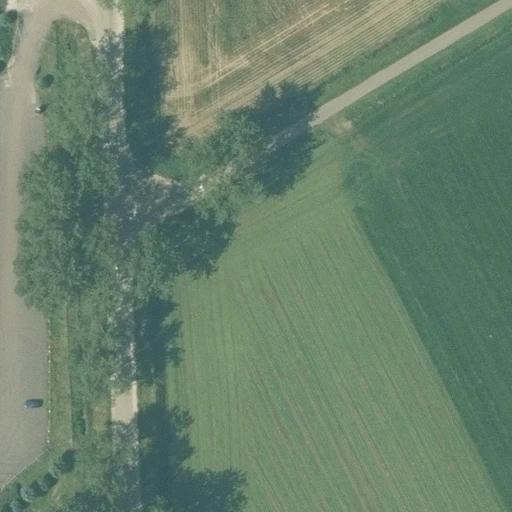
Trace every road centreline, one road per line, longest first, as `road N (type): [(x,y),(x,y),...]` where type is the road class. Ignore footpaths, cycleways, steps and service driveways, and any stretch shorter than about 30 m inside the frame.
road 1 (unclassified): [(119,217),(226,178),(511,10)]
road 2 (unclassified): [(126,511),(119,217)]
road 3 (unclassified): [(119,217),(104,0)]
